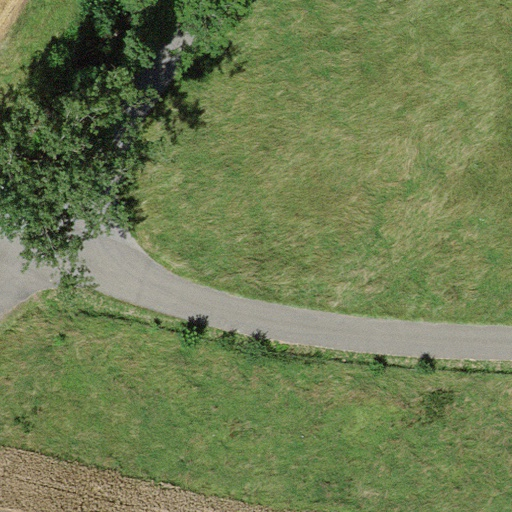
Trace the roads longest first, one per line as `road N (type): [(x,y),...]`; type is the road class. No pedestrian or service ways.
road 1 (unclassified): [(511,349),(374,342),(215,315),(59,265)]
road 2 (unclassified): [(59,265),(102,158),(220,0)]
